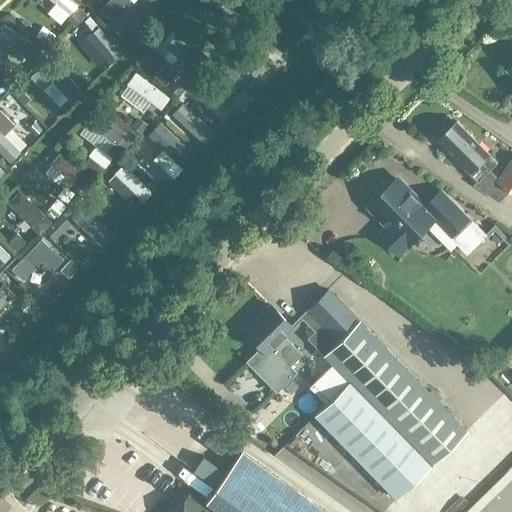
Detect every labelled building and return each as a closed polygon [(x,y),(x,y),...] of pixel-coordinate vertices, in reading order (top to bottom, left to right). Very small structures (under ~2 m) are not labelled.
[(50,0),(63,10),(69,15),(77,7),(69,0),(50,0)] [(128,0),(108,0),(100,9),(111,19),(128,0)] [(217,0),(208,0),(204,6),(231,26),(239,15),(217,0)] [(321,0),(321,3),(341,9),(343,0),(321,0)] [(259,11),(248,2),(242,10),(252,19),(259,11)] [(268,15),(257,28),(284,51),(288,46),(290,47),(297,39),(305,31),(309,25),(280,2),(276,7),(275,7),(268,15)] [(74,28),(83,17),(75,10),(66,21),(74,28)] [(101,53),(107,60),(110,64),(121,54),(99,27),(98,28),(90,18),(79,27),(87,37),(79,44),(92,61),(101,53)] [(3,23),(0,26),(0,39),(31,61),(39,49),(3,23)] [(171,33),(162,43),(194,70),(203,61),(171,33)] [(220,79),(231,89),(244,74),(253,81),(265,66),(241,47),(226,63),(231,67),(220,79)] [(78,91),(61,74),(52,66),(44,75),(36,83),(61,108),(78,91)] [(132,72),(126,81),(155,102),(161,93),(132,72)] [(204,86),(195,79),(186,88),(194,96),(204,86)] [(183,88),(175,81),(170,87),(178,94),(183,88)] [(22,90),(16,96),(24,105),(30,99),(22,90)] [(243,108),(248,102),(240,96),(235,102),(243,108)] [(182,105),(174,115),(205,142),(213,133),(182,105)] [(0,126),(6,133),(14,125),(0,110),(0,126)] [(138,119),(131,126),(143,134),(149,127),(138,119)] [(84,120),(75,132),(108,157),(117,145),(84,120)] [(456,122),(438,141),(479,182),(498,164),(456,122)] [(159,125),(148,137),(184,169),(195,157),(159,125)] [(22,151),(0,129),(0,149),(12,161),(20,153),(22,151)] [(143,157),(132,146),(124,154),(134,165),(143,157)] [(63,155),(59,152),(50,163),(51,164),(66,176),(62,180),(70,186),(73,182),(77,185),(86,173),(63,155)] [(103,167),(89,157),(82,167),(96,178),(103,167)] [(511,162),(499,183),(511,192),(511,162)] [(143,202),(151,193),(123,165),(108,181),(132,204),(139,198),(143,202)] [(459,243),(468,254),(486,236),(442,191),(424,208),(397,181),(371,206),(392,228),(383,237),(398,253),(408,243),(409,245),(428,226),(436,219),(459,243)] [(52,222),(20,190),(7,202),(39,235),(52,222)] [(84,207),(73,219),(103,248),(114,236),(84,207)] [(55,240),(60,234),(51,226),(45,232),(55,240)] [(511,238),(507,234),(482,263),(505,282),(511,274),(511,238)] [(19,250),(25,243),(17,235),(10,241),(19,250)] [(63,260),(41,240),(12,270),(23,281),(42,261),(52,271),(63,260)] [(0,266),(10,256),(0,246),(0,266)] [(278,272),(291,262),(284,254),(272,264),(278,272)] [(81,273),(72,263),(62,271),(72,282),(81,273)] [(390,299),(414,295),(412,283),(388,286),(390,299)] [(3,284),(0,287),(0,309),(14,295),(3,284)] [(359,321),(329,291),(309,311),(309,310),(302,317),(332,348),(359,321)] [(245,326),(247,328),(244,332),(260,348),(246,361),(276,392),(296,372),(290,366),(302,354),(298,350),(297,351),(283,337),(292,328),(270,305),(254,321),(252,319),(245,326)] [(467,430),(359,321),(332,348),(324,355),(333,363),(308,388),(326,404),(314,415),(396,499),(467,430)] [(204,442),(229,461),(236,452),(210,433),(204,442)] [(323,511),(239,452),(225,471),(203,455),(193,469),(215,485),(204,501),(219,511),(323,511)] [(212,511),(190,494),(176,511),(212,511)]
